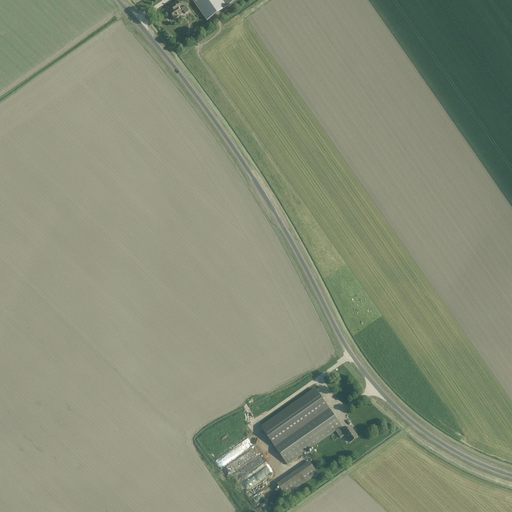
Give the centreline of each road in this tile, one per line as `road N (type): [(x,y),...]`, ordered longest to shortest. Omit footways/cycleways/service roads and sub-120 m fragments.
road 1 (unclassified): [(117,0),(241,159),(366,376),(443,444),(511,475)]
road 2 (track): [(351,354),(253,424),(278,470),(261,511)]
